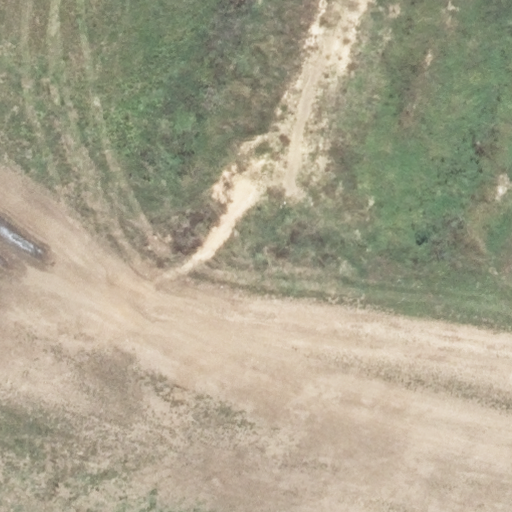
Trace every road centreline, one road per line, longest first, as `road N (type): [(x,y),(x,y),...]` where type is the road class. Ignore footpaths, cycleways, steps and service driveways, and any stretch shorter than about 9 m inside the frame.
road 1 (unknown): [(0,324),(123,372),(511,449)]
road 2 (unknown): [(123,372),(299,0)]
